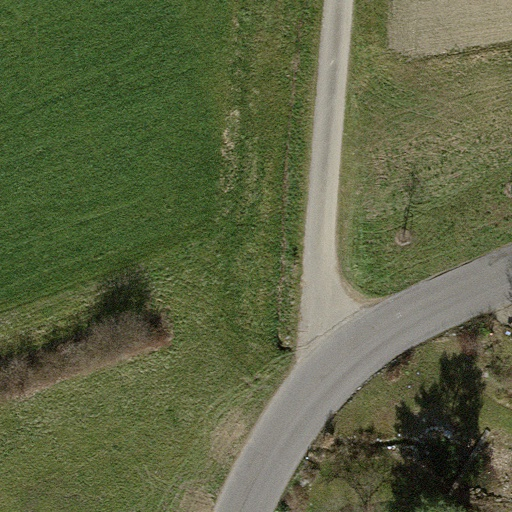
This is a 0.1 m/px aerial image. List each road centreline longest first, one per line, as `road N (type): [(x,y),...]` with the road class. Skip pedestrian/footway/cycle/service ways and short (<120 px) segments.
road 1 (secondary): [(511,263),(461,282),(366,344),(310,395),(236,511)]
road 2 (track): [(338,0),(325,293),(366,344)]
